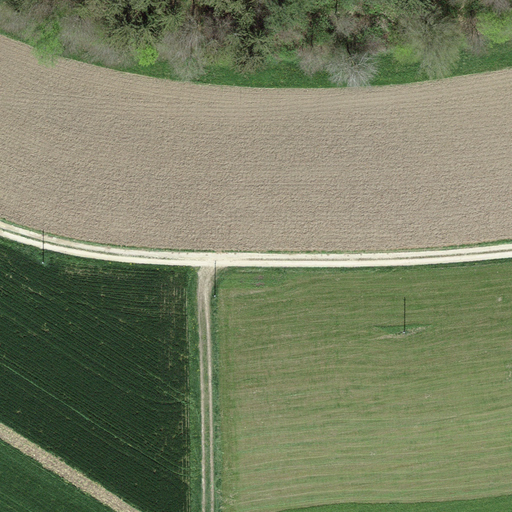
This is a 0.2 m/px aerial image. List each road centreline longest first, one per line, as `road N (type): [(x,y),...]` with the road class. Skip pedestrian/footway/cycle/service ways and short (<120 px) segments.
road 1 (track): [(511,249),(202,262),(0,228)]
road 2 (track): [(202,262),(205,511)]
